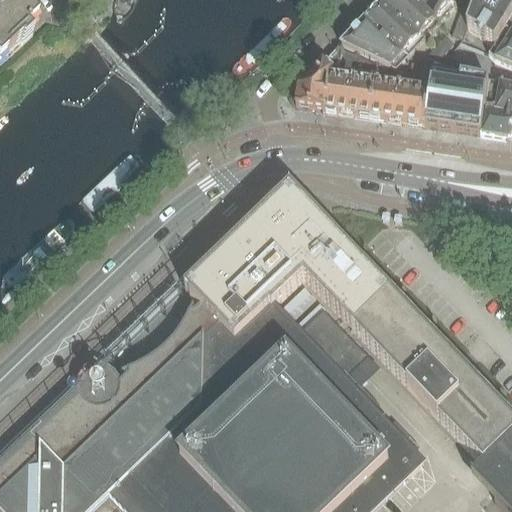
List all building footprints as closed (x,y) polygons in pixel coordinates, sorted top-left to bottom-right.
[(0,0),(0,62),(22,44),(18,38),(34,23),(13,0),(0,0)] [(113,0),(106,19),(124,25),(134,0),(113,0)] [(297,0),(296,1),(308,13),(321,0),(297,0)] [(389,0),(381,9),(417,43),(434,26),(406,0),(389,0)] [(442,0),(406,0),(434,26),(451,9),(447,5),(442,0)] [(494,50),(511,22),(511,0),(477,0),(466,32),(494,50)] [(381,9),(364,27),(400,61),(403,58),(417,43),(381,9)] [(451,41),(461,45),(466,32),(464,12),(462,11),(451,41)] [(284,15),(226,72),(236,83),(294,26),(284,15)] [(511,72),(511,22),(505,34),(511,38),(494,66),(511,72)] [(439,80),(440,76),(432,74),(417,70),(404,63),(406,61),(403,58),(400,61),(364,27),(341,51),(388,73),(397,64),(416,74),(415,82),(430,85),(431,85),(432,79),(439,80)] [(436,67),(453,49),(445,41),(428,59),(436,67)] [(295,113),(323,117),(328,81),(329,79),(335,80),(340,55),(338,55),(339,54),(338,53),(298,94),(298,95),(291,102),(296,112),(295,113)] [(486,86),(440,76),(439,80),(432,79),(431,85),(423,132),(478,140),(485,91),(486,86)] [(404,80),(402,92),(428,96),(430,85),(415,82),(404,80)] [(350,84),(328,81),(323,117),(344,120),(350,84)] [(372,88),(350,84),(344,120),(367,123),(372,88)] [(511,90),(486,86),(485,91),(478,140),(503,144),(511,140),(511,90)] [(398,92),(372,88),(367,123),(392,127),(398,92)] [(402,92),(398,92),(392,127),(422,132),(428,96),(402,92)] [(73,206),(85,219),(144,163),(131,150),(117,165),(91,188),(73,206)] [(351,334),(384,302),(376,294),(290,204),(189,300),(195,306),(235,348),(272,313),(303,283),(344,325),(351,334)] [(51,229),(0,275),(0,288),(6,295),(68,238),(78,228),(66,215),(51,229)] [(483,472),(511,443),(511,436),(384,302),(351,334),(483,472)] [(376,511),(421,469),(321,365),(346,341),(328,323),(315,335),(310,330),(299,341),(272,313),(235,348),(195,306),(191,315),(186,326),(183,331),(176,341),(172,346),(163,355),(154,362),(144,369),(139,372),(128,377),(116,381),(115,379),(109,374),(101,372),(93,373),(86,376),(81,381),(77,388),(76,396),(77,397),(0,470),(0,511),(376,511)] [(511,511),(511,447),(472,486),(479,494),(497,511),(511,511)]
